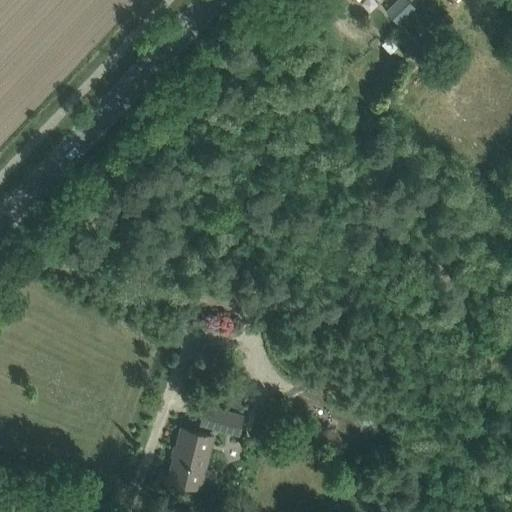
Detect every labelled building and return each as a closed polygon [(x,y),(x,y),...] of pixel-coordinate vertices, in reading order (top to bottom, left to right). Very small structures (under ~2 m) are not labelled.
[(370,9),(378,0),(377,0),(359,0),(370,9)] [(417,0),(419,2),(397,22),(415,41),(456,2),(454,0),(417,0)] [(511,0),(503,0),(492,19),(511,29),(511,26),(511,0)] [(387,36),(380,43),(386,49),(389,53),(397,46),(387,36)] [(204,403),(198,423),(238,434),(244,414),(204,403)] [(200,481),(213,433),(181,425),(168,473),(200,481)]
